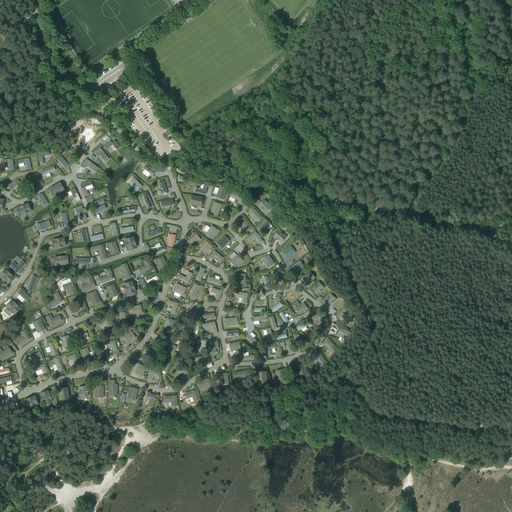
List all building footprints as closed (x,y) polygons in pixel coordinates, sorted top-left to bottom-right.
[(110,141),(104,146),(107,150),(113,145),(117,149),(120,146),(115,140),(112,143),(110,141)] [(95,153),(97,155),(98,154),(105,162),(109,159),(100,148),(95,153)] [(39,165),(44,164),(42,156),(49,155),(49,151),(37,153),(39,165)] [(61,156),(58,159),(60,162),(64,165),(63,166),(65,168),(69,165),(61,156)] [(29,158),(17,160),(18,164),(26,163),(27,170),(31,169),(29,158)] [(12,159),(1,160),(1,164),(9,163),(10,170),(14,170),(12,159)] [(86,160),(82,165),(85,167),(86,165),(95,172),(98,168),(86,160)] [(155,172),(146,165),(143,168),(146,171),(147,171),(148,172),(149,172),(153,176),(155,172)] [(53,166),(41,171),(42,173),(42,174),(43,175),(43,176),(45,175),(45,174),(55,170),(53,166)] [(35,173),(31,175),(33,179),(34,178),(36,183),(37,186),(41,183),(35,173)] [(135,179),(132,182),(133,182),(130,185),(136,192),(142,186),(135,179)] [(18,180),(9,187),(11,190),(17,185),(22,190),(25,188),(18,180)] [(90,181),(80,185),(84,196),(88,194),(85,187),(92,185),(90,181)] [(196,188),(195,192),(206,194),(208,183),(204,182),(202,190),(196,188)] [(60,184),(51,189),(55,195),(63,190),(60,184)] [(219,189),(216,197),(223,200),(226,190),(221,188),(220,187),(219,187),(219,189)] [(74,189),(70,191),(76,202),(80,200),(74,189)] [(245,197),(232,191),(230,197),(242,203),(245,197)] [(42,193),(38,195),(40,199),(43,203),(42,203),(44,206),(48,204),(42,193)] [(147,194),(143,196),(145,201),(146,203),(148,208),(152,206),(147,194)] [(192,197),(190,204),(200,206),(202,199),(192,197)] [(91,204),(93,208),(104,203),(102,198),(91,204)] [(265,200),(259,205),(262,207),(261,208),(263,210),(263,209),(266,212),(271,208),(265,200)] [(214,202),(210,212),(218,215),(222,205),(214,202)] [(27,204),(18,208),(21,215),(30,211),(27,204)] [(104,205),(93,210),(95,214),(99,212),(98,212),(103,210),(106,209),(104,205)] [(81,206),(75,209),(76,212),(78,211),(82,221),(86,219),(81,206)] [(254,208),(249,213),(258,223),(263,218),(254,208)] [(252,228),(244,218),(239,222),(247,232),(252,228)] [(49,221),(37,225),(39,231),(51,227),(49,221)] [(270,224),(267,221),(258,229),(261,232),(264,229),(265,229),(266,228),(266,227),(270,224)] [(218,230),(211,226),(205,235),(212,240),(218,230)] [(152,232),(147,234),(149,238),(161,233),(159,229),(155,231),(154,231),(152,231),(152,232)] [(287,237),(279,230),(274,236),(277,239),(276,239),(278,241),(279,241),(282,243),(287,237)] [(256,231),(247,238),(250,242),(255,239),(259,245),(263,241),(256,231)] [(196,234),(188,240),(192,246),(201,240),(196,234)] [(224,236),(216,243),(222,249),(230,241),(224,236)] [(133,238),(125,240),(129,250),(136,247),(133,238)] [(63,239),(53,241),(55,248),(65,246),(63,239)] [(212,246),(206,241),(199,249),(205,254),(212,246)] [(109,244),(108,245),(111,255),(118,253),(115,243),(113,244),(112,243),(109,244)] [(157,249),(151,252),(153,255),(165,250),(163,246),(160,248),(159,248),(157,249)] [(291,246),(282,252),(287,259),(296,252),(291,246)] [(214,251),(208,258),(212,261),(215,258),(220,262),(223,258),(214,251)] [(238,255),(230,261),(235,267),(242,261),(238,255)] [(275,264),(269,255),(262,260),(268,268),(275,264)] [(163,256),(155,260),(160,271),(162,269),(164,273),(169,270),(163,256)] [(58,260),(55,261),(55,265),(62,265),(61,263),(68,263),(67,257),(64,258),(64,257),(57,257),(58,260)] [(151,264),(148,258),(143,261),(144,265),(138,268),(141,274),(152,268),(150,264),(151,264)] [(13,262),(10,266),(14,269),(15,269),(18,272),(25,264),(22,261),(17,266),(13,262)] [(300,261),(292,267),(296,273),(305,267),(300,261)] [(122,265),(121,266),(122,268),(123,268),(127,278),(131,276),(126,264),(124,265),(123,265),(122,265)] [(200,281),(205,269),(200,267),(195,279),(200,281)] [(110,269),(104,271),(106,276),(99,278),(101,283),(113,279),(111,275),(112,275),(110,269)] [(6,270),(0,276),(8,283),(13,277),(6,270)] [(193,274),(188,272),(186,277),(179,274),(177,279),(188,284),(193,274)] [(315,278),(310,272),(302,278),(307,285),(310,282),(311,282),(313,281),(312,280),(315,278)] [(155,273),(146,277),(148,282),(148,283),(149,284),(151,283),(158,279),(155,273)] [(246,274),(238,275),(239,288),(247,287),(246,274)] [(37,278),(32,276),(29,286),(28,287),(28,288),(28,289),(29,289),(30,289),(32,290),(37,278)] [(220,286),(222,281),(209,277),(207,282),(220,286)] [(90,278),(86,280),(88,284),(82,287),(84,291),(94,287),(92,282),(90,278)] [(67,283),(62,285),(64,291),(69,290),(71,296),(77,294),(72,282),(71,282),(67,283)] [(131,282),(124,285),(128,294),(135,292),(131,282)] [(319,282),(311,289),(317,295),(320,292),(320,293),(322,291),(325,288),(319,282)] [(183,296),(186,288),(176,283),(173,291),(183,296)] [(114,284),(105,288),(110,299),(118,295),(114,284)] [(194,284),(188,296),(195,298),(200,286),(194,284)] [(216,294),(214,299),(219,300),(222,291),(211,287),(210,292),(216,294)] [(30,298),(20,289),(17,293),(21,295),(21,296),(22,298),(23,298),(27,302),(30,298)] [(95,291),(87,295),(92,306),(101,302),(95,291)] [(54,299),(49,302),(52,308),(63,301),(57,292),(52,295),(54,299)] [(248,293),(236,292),(235,297),(242,298),(241,304),(247,304),(248,293)] [(291,304),(300,296),(296,293),(288,301),(291,304)] [(337,299),(331,294),(323,301),(329,307),(332,304),(334,302),(337,299)] [(78,312),(86,309),(81,297),(73,301),(78,312)] [(170,313),(175,314),(179,303),(168,300),(166,305),(172,307),(170,313)] [(12,302),(7,307),(14,314),(19,308),(12,302)] [(280,302),(271,309),(273,312),(282,305),(280,302)] [(304,303),(295,309),(299,315),(308,309),(304,303)] [(141,305),(130,307),(132,316),(143,313),(141,305)] [(193,310),(179,317),(181,321),(195,315),(193,310)] [(282,312),(279,314),(285,323),(289,321),(282,312)] [(320,313),(310,319),(312,323),(319,320),(321,324),(326,322),(320,313)] [(51,314),(45,317),(48,323),(49,322),(51,326),(62,320),(59,315),(53,318),(51,314)] [(342,314),(341,321),(354,323),(355,316),(342,314)] [(105,324),(107,329),(112,326),(107,317),(97,323),(99,327),(105,324)] [(238,317),(224,319),(225,327),(239,325),(238,317)] [(40,318),(32,323),(38,334),(46,329),(40,318)] [(168,318),(163,329),(171,332),(175,321),(168,318)] [(211,328),(212,334),(217,333),(214,321),(202,325),(203,329),(211,328)] [(306,322),(297,327),(299,330),(308,325),(306,322)] [(183,330),(189,332),(191,327),(180,324),(177,333),(182,334),(183,330)] [(341,328),(338,336),(348,340),(351,333),(341,328)] [(25,329),(20,333),(22,337),(16,341),(20,346),(30,339),(28,335),(28,334),(25,329)] [(122,338),(127,344),(136,338),(131,331),(122,338)] [(78,345),(86,342),(82,332),(74,335),(78,345)] [(256,346),(259,343),(250,334),(247,337),(256,346)] [(299,334),(294,335),(297,348),(302,347),(299,334)] [(61,338),(64,348),(72,345),(69,335),(61,338)] [(156,341),(168,345),(170,340),(158,336),(156,341)] [(105,343),(107,348),(111,346),(113,352),(118,351),(114,340),(105,343)] [(206,352),(206,340),(201,340),(201,347),(196,347),(196,352),(206,352)] [(285,341),(289,354),(294,353),(290,340),(285,341)] [(328,340),(323,344),(334,355),(339,350),(328,340)] [(239,342),(229,344),(230,352),(241,350),(239,342)] [(269,357),(274,356),(272,349),(277,348),(276,343),(266,346),(269,357)] [(54,344),(49,346),(52,356),(57,355),(54,344)] [(172,345),(168,355),(177,359),(179,354),(175,352),(177,347),(172,345)] [(87,348),(80,351),(83,361),(91,358),(87,348)] [(143,353),(156,358),(158,354),(145,348),(143,353)] [(0,349),(0,355),(2,359),(11,353),(9,349),(3,353),(0,349)] [(33,364),(43,360),(40,352),(30,356),(33,364)] [(319,352),(313,355),(320,366),(326,362),(319,352)] [(66,357),(68,361),(72,360),(74,366),(79,364),(75,354),(66,357)] [(203,362),(204,366),(209,365),(208,356),(196,358),(197,363),(203,362)] [(58,372),(63,371),(59,358),(54,360),(58,372)] [(166,372),(171,361),(167,359),(162,370),(166,372)] [(42,370),(43,374),(48,372),(44,364),(34,368),(36,372),(42,370)] [(143,377),(146,366),(138,364),(134,375),(143,377)] [(303,365),(297,368),(301,377),(307,374),(303,365)] [(183,374),(181,378),(185,381),(189,372),(179,367),(177,372),(183,374)] [(283,369),(275,371),(278,383),(286,381),(283,369)] [(147,381),(152,382),(154,377),(158,378),(160,373),(151,370),(147,381)] [(249,371),(236,372),(236,378),(243,377),(243,381),(250,381),(249,371)] [(227,373),(215,374),(215,381),(222,380),(222,384),(229,384),(228,376),(227,374),(227,373)] [(266,373),(259,373),(259,383),(267,382),(266,373)] [(209,378),(197,382),(199,388),(206,386),(208,390),(214,388),(212,382),(211,382),(209,378)] [(114,380),(108,380),(108,395),(117,396),(118,384),(114,384),(114,380)] [(87,386),(79,387),(80,398),(88,396),(88,392),(88,390),(87,390),(87,386)] [(103,386),(95,386),(95,398),(103,398),(103,386)] [(138,389),(129,387),(127,399),(136,401),(138,389)] [(67,388),(59,390),(61,400),(68,398),(67,388)] [(186,399),(192,397),(193,402),(199,400),(197,389),(184,393),(186,399)] [(48,392),(41,394),(45,405),(52,402),(48,392)] [(157,396),(147,393),(145,399),(149,400),(147,407),(153,408),(157,396)] [(177,395),(164,396),(164,403),(171,402),(171,407),(177,406),(177,395)] [(35,397),(25,400),(28,408),(38,404),(35,397)]
